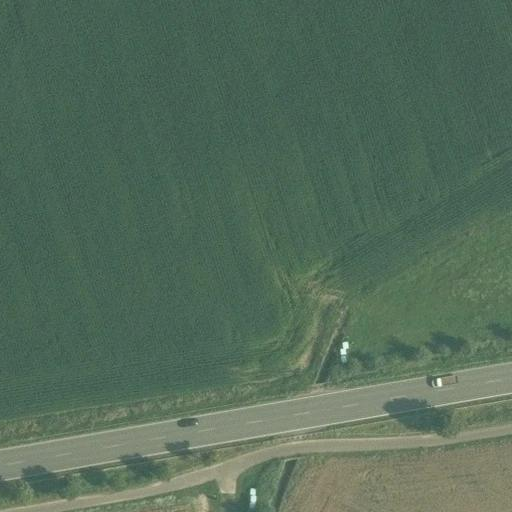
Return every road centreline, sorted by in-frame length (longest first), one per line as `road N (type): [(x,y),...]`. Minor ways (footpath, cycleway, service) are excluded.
road 1 (primary): [(511,378),(0,465)]
road 2 (track): [(270,511),(349,306)]
